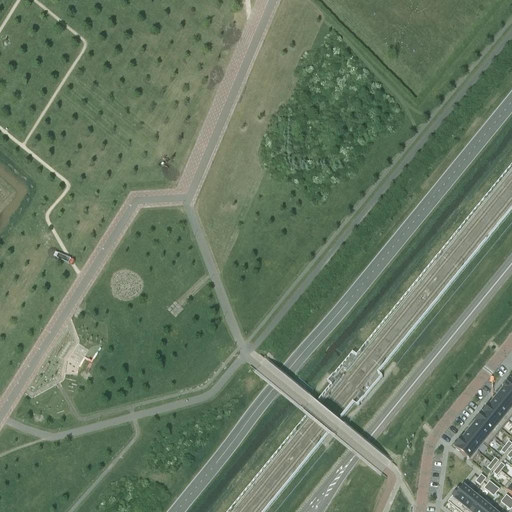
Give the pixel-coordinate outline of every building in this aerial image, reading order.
[(511,382),(510,381),(503,389),(511,396),(511,382)] [(511,396),(503,389),(496,398),(511,410),(511,396)] [(511,410),(496,398),(489,407),(508,422),(511,417),(511,410)] [(489,407),(482,415),(501,431),(508,422),(489,407)] [(482,415),(475,424),(494,439),(501,431),(482,415)] [(475,424),(468,432),(483,445),(487,448),(494,439),(475,424)] [(468,432),(461,441),(476,453),(483,445),(468,432)] [(454,449),(454,450),(469,462),(471,463),(478,455),(476,453),(461,441),(454,449)] [(511,482),(510,481),(503,489),(506,492),(511,497),(511,482)] [(457,492),(447,504),(457,511),(471,494),(464,488),(459,494),(457,492)] [(471,494),(457,511),(471,511),(480,501),(471,494)] [(480,501),(471,511),(486,511),(489,508),(480,501)]
